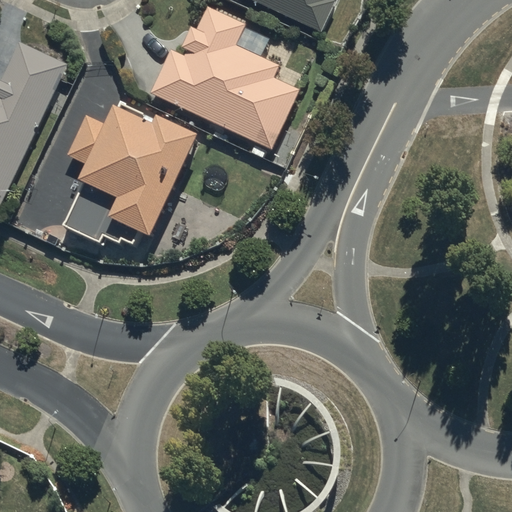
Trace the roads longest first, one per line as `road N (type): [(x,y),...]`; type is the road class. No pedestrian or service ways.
road 1 (residential): [(462,0),(430,32),(363,163)]
road 2 (residential): [(251,319),(363,163)]
road 3 (tertiary): [(0,295),(107,341),(181,350)]
road 4 (residential): [(363,163),(349,345)]
road 5 (tertiary): [(133,469),(95,424),(0,367)]
road 6 (tertiary): [(133,469),(142,403),(181,350)]
